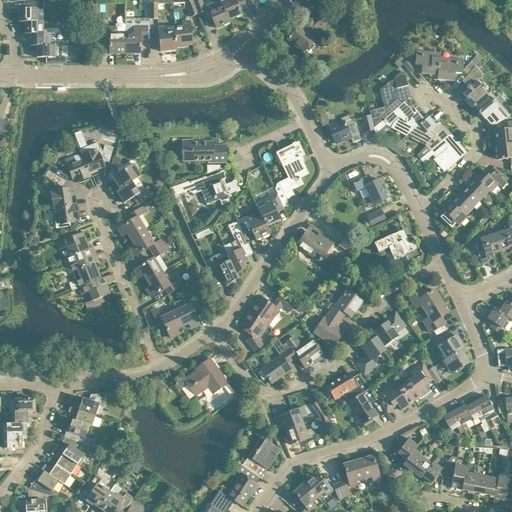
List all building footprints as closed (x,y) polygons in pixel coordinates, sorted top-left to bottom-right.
[(25,9),(19,9),(19,22),(25,22),(38,22),(38,10),(43,10),(44,10),(43,0),(39,0),(31,1),(25,1),(25,9)] [(158,4),(172,3),(171,0),(149,0),(150,20),(158,20),(158,4)] [(191,17),(198,15),(198,14),(193,0),(171,0),(172,3),(185,3),(191,17)] [(213,4),(207,7),(204,8),(201,0),(193,0),(198,14),(198,15),(204,12),(206,17),(210,15),(216,28),(230,22),(221,3),(222,5),(215,9),(213,4)] [(228,0),(221,3),(230,22),(229,20),(241,14),(235,0),(228,0)] [(93,1),(87,4),(92,16),(99,13),(93,1)] [(319,11),(302,29),(299,26),(287,39),(303,53),(315,40),(313,39),(329,20),(319,11)] [(134,18),(126,18),(126,23),(126,35),(126,54),(140,54),(140,40),(147,40),(147,26),(133,26),(134,18)] [(192,45),(190,21),(182,22),(183,28),(174,29),(177,50),(176,47),(192,45)] [(38,22),(25,22),(25,34),(31,34),(49,34),(55,34),(56,34),(56,29),(43,29),(43,22),(38,22)] [(116,27),(107,27),(107,37),(109,37),(109,54),(126,54),(126,35),(126,23),(116,23),(116,27)] [(161,52),(177,50),(174,29),(174,26),(158,28),(161,52)] [(49,34),(31,34),(31,46),(37,46),(55,46),(62,46),(62,41),(55,41),(55,34),(49,34)] [(55,46),(37,46),(37,58),(49,58),(49,64),(46,64),(66,64),(66,57),(62,57),(62,46),(55,46)] [(437,80),(440,55),(417,52),(415,65),(422,66),(422,74),(437,76),(437,80)] [(440,55),(437,80),(453,81),(454,73),(461,74),(463,61),(440,59),(440,55)] [(476,56),(471,62),(476,66),(481,60),(476,56)] [(396,61),(394,62),(394,63),(398,68),(403,64),(398,58),(396,61)] [(410,73),(415,69),(407,60),(403,64),(410,73)] [(471,62),(463,71),(468,75),(475,66),(476,66),(471,62)] [(467,89),(467,90),(462,94),(466,98),(464,100),(471,109),(490,92),(488,94),(482,88),(483,86),(478,81),(484,76),(475,66),(468,75),(462,82),(467,86),(467,87),(467,88),(467,89)] [(377,108),(369,110),(371,116),(374,128),(404,102),(402,103),(401,101),(398,98),(397,94),(405,92),(405,91),(404,91),(403,88),(407,86),(404,74),(404,72),(403,72),(402,71),(402,72),(401,72),(400,72),(394,77),(394,79),(395,80),(390,81),(388,83),(387,83),(386,83),(386,84),(386,85),(380,90),(384,106),(386,113),(380,118),(377,108)] [(490,92),(471,109),(473,107),(484,120),(485,119),(491,126),(510,116),(490,92)] [(404,102),(374,128),(374,130),(375,134),(383,128),(386,125),(406,136),(425,120),(417,111),(412,115),(411,113),(412,112),(408,107),(407,108),(403,104),(404,102)] [(342,122),(328,128),(336,144),(350,138),(353,143),(361,140),(353,122),(351,122),(348,116),(341,119),(342,122)] [(374,130),(374,128),(371,116),(362,118),(365,132),(374,130)] [(443,140),(450,134),(444,127),(438,123),(437,123),(433,127),(431,124),(433,122),(429,116),(425,120),(406,136),(409,138),(409,137),(411,138),(411,139),(419,143),(426,146),(425,147),(430,152),(443,140)] [(495,138),(496,146),(511,143),(511,121),(507,122),(508,130),(495,131),(495,136),(495,138)] [(397,154),(401,149),(405,142),(402,140),(395,146),(395,145),(391,149),(395,152),(397,154)] [(434,158),(446,171),(467,153),(458,143),(457,142),(456,142),(455,143),(453,140),(447,145),(443,140),(430,152),(425,156),(428,159),(432,155),(434,158)] [(89,173),(104,167),(106,171),(109,170),(109,163),(114,147),(105,144),(103,150),(99,141),(79,149),(81,153),(80,153),(82,156),(82,157),(83,160),(89,173)] [(213,162),(226,162),(225,149),(213,149),(213,143),(193,143),(193,141),(182,141),(183,161),(213,160),(213,162)] [(276,153),(282,166),(283,165),(289,177),(278,183),(286,199),(294,195),(292,190),(303,184),(300,178),(309,173),(304,164),(301,159),(303,158),(302,156),(304,155),(298,142),(276,153)] [(511,143),(496,146),(498,160),(510,158),(511,172),(511,143)] [(90,177),(89,173),(83,160),(82,157),(82,156),(80,153),(65,159),(68,166),(60,169),(51,164),(47,171),(65,182),(69,176),(71,175),(73,179),(74,179),(76,183),(90,177)] [(431,163),(428,159),(425,156),(420,160),(426,167),(431,163)] [(112,178),(120,189),(132,182),(141,176),(133,164),(122,172),(120,168),(118,168),(120,159),(114,157),(110,170),(116,172),(117,174),(112,178)] [(41,167),(37,172),(43,176),(45,173),(47,171),(41,167)] [(506,184),(491,169),(487,174),(484,171),(479,176),(477,174),(473,177),(490,193),(498,185),(502,189),(506,184)] [(43,176),(45,177),(54,183),(55,191),(55,192),(51,193),(54,208),(58,208),(72,206),(71,206),(69,187),(62,188),(65,182),(47,171),(45,173),(43,176)] [(227,195),(239,191),(235,181),(223,185),(222,180),(225,179),(223,172),(206,178),(204,174),(192,179),(195,189),(196,192),(201,190),(207,205),(219,199),(222,204),(230,201),(227,195)] [(377,203),(387,199),(385,194),(386,194),(380,180),(370,184),(366,177),(351,184),(355,193),(366,188),(369,196),(363,198),(368,208),(368,207),(377,203)] [(490,193),(473,177),(470,181),(467,178),(464,181),(465,182),(463,183),(481,200),(489,192),(490,193)] [(135,187),(132,182),(120,189),(116,191),(124,203),(136,196),(141,203),(153,195),(148,187),(145,189),(141,183),(135,187)] [(473,208),(481,200),(463,183),(468,188),(464,193),(461,190),(458,194),(473,208)] [(277,194),(255,204),(262,218),(262,217),(266,226),(279,220),(276,212),(284,209),(277,195),(277,194)] [(450,199),(448,201),(465,216),(473,208),(458,194),(455,197),(454,197),(453,196),(450,199)] [(445,207),(437,215),(454,231),(467,218),(465,216),(448,201),(447,202),(444,206),(445,207)] [(58,208),(54,208),(56,223),(60,223),(60,224),(71,223),(74,222),(74,221),(78,221),(75,205),(71,206),(72,206),(58,208)] [(143,206),(129,214),(132,220),(118,229),(123,236),(127,233),(131,239),(146,231),(138,218),(146,212),(143,206)] [(368,221),(365,223),(367,229),(386,220),(381,210),(380,210),(366,217),(368,221)] [(252,215),(238,222),(242,230),(243,233),(251,230),(256,240),(269,233),(266,226),(262,217),(262,218),(254,221),(252,215)] [(511,221),(507,223),(509,229),(495,234),(501,252),(509,249),(510,253),(511,252),(511,221)] [(235,241),(223,247),(228,257),(236,273),(245,269),(243,263),(246,261),(244,258),(243,256),(245,255),(241,247),(248,244),(243,233),(242,230),(235,234),(238,240),(235,241)] [(350,230),(346,235),(352,239),(356,234),(350,230)] [(388,248),(394,261),(404,257),(403,255),(417,249),(413,241),(409,243),(403,230),(382,240),(374,244),(378,253),(388,248)] [(149,247),(152,253),(166,244),(162,238),(153,244),(146,231),(131,239),(135,245),(130,248),(134,256),(149,247)] [(201,231),(195,234),(197,239),(204,236),(201,231)] [(333,242),(322,234),(318,240),(307,232),(297,246),(308,253),(312,248),(324,255),(333,242)] [(64,260),(67,267),(96,255),(93,247),(89,249),(83,233),(57,243),(60,250),(65,248),(68,250),(70,255),(69,258),(64,260)] [(501,252),(495,234),(479,239),(483,250),(477,252),(482,265),(488,263),(487,261),(494,258),(492,255),(501,252)] [(348,252),(356,242),(352,239),(346,235),(338,246),(348,252)] [(155,258),(169,250),(166,244),(152,253),(155,258)] [(96,255),(67,267),(69,273),(74,272),(77,280),(69,283),(72,291),(78,288),(101,279),(100,280),(98,275),(99,274),(95,263),(99,262),(96,255)] [(214,258),(206,261),(209,266),(215,279),(223,275),(226,280),(223,281),(226,287),(232,284),(231,282),(239,278),(236,273),(228,257),(216,262),(214,258)] [(144,275),(148,281),(162,272),(154,259),(134,270),(139,278),(144,275)] [(162,272),(148,281),(151,287),(146,290),(151,297),(165,289),(169,294),(182,286),(179,280),(170,285),(162,272)] [(108,276),(101,279),(78,288),(81,295),(89,292),(92,301),(86,303),(89,311),(101,306),(100,304),(105,302),(103,297),(110,294),(107,287),(111,286),(108,276)] [(334,305),(330,311),(342,319),(346,313),(351,317),(357,308),(357,309),(363,301),(347,290),(336,306),(334,305)] [(421,305),(425,311),(441,301),(434,290),(425,295),(422,290),(409,298),(416,309),(421,305)] [(187,303),(175,309),(183,326),(189,323),(191,329),(199,325),(192,310),(198,307),(197,305),(191,292),(184,296),(187,303)] [(295,304),(281,294),(272,306),(267,302),(268,301),(267,299),(265,297),(263,298),(262,299),(261,298),(251,313),(269,325),(279,310),(281,307),(289,312),(295,304)] [(326,299),(322,305),(330,311),(334,305),(326,299)] [(429,318),(423,321),(430,333),(434,331),(437,336),(446,330),(443,325),(439,318),(442,316),(448,313),(446,309),(447,309),(446,307),(445,307),(441,301),(425,311),(429,318)] [(494,308),(494,309),(511,320),(511,306),(505,302),(502,306),(498,304),(495,308),(494,308)] [(158,308),(151,311),(158,326),(163,323),(171,338),(180,334),(181,333),(182,333),(183,332),(183,331),(183,330),(183,329),(183,328),(183,327),(183,326),(175,309),(162,315),(158,308)] [(511,321),(511,320),(494,309),(491,313),(487,311),(483,316),(493,323),(490,328),(501,335),(510,334),(501,328),(508,318),(511,321)] [(251,313),(249,311),(238,326),(250,334),(246,340),(254,351),(263,345),(259,340),(264,331),(269,325),(251,313)] [(337,327),(342,319),(330,311),(325,319),(324,318),(314,333),(324,340),(323,342),(332,348),(343,332),(337,327)] [(372,333),(373,336),(374,336),(383,348),(398,337),(396,333),(405,326),(395,313),(385,320),(387,322),(372,333)] [(447,333),(435,341),(442,352),(439,354),(443,361),(447,359),(461,350),(464,348),(456,335),(451,339),(447,333)] [(373,336),(371,338),(373,340),(362,348),(367,355),(356,364),(363,374),(375,366),(372,361),(385,351),(383,348),(374,336),(373,336)] [(287,342),(282,346),(292,360),(296,356),(305,368),(311,364),(312,363),(311,362),(316,358),(318,361),(325,356),(313,339),(294,352),(287,342)] [(281,356),(257,373),(263,381),(267,378),(271,383),(290,369),(286,364),(292,360),(282,346),(276,350),(281,356)] [(511,349),(497,350),(498,367),(507,366),(511,365),(511,349)] [(461,350),(447,359),(443,361),(451,374),(469,363),(461,350)] [(213,394),(228,383),(210,359),(199,366),(201,368),(186,379),(185,378),(177,383),(176,382),(175,383),(176,384),(174,386),(178,391),(187,385),(196,396),(208,387),(213,394)] [(423,385),(426,383),(431,379),(432,381),(433,380),(428,371),(423,364),(411,373),(414,377),(403,385),(414,400),(421,396),(421,397),(428,392),(423,385)] [(433,368),(428,371),(433,380),(436,384),(441,380),(433,368)] [(348,402),(370,390),(359,374),(352,378),(348,373),(326,386),(335,400),(344,395),(348,402)] [(236,378),(228,384),(234,392),(242,387),(236,378)] [(408,405),(414,400),(403,385),(393,392),(390,388),(376,398),(378,401),(377,401),(386,413),(387,413),(386,412),(394,406),(397,404),(402,411),(408,406),(408,405)] [(357,427),(368,421),(376,415),(369,404),(376,400),(377,401),(378,401),(376,398),(370,390),(348,402),(357,417),(353,419),(357,427)] [(99,406),(103,407),(106,398),(103,393),(91,395),(89,400),(83,398),(81,404),(72,401),(70,407),(96,416),(99,406)] [(497,416),(494,410),(486,396),(475,402),(490,429),(494,427),(490,420),(497,416)] [(15,399),(15,412),(35,412),(35,399),(15,399)] [(311,406),(320,418),(327,415),(317,402),(311,406)] [(484,433),(490,429),(475,402),(465,407),(471,420),(472,421),(473,423),(479,419),(482,424),(480,425),(484,433)] [(472,421),(471,420),(465,407),(464,405),(453,411),(464,432),(468,429),(466,424),(472,421)] [(77,416),(75,421),(90,426),(89,427),(92,428),(96,416),(70,407),(68,412),(77,416)] [(306,414),(303,407),(281,416),(286,430),(303,424),(300,417),(306,414)] [(460,434),(464,432),(453,411),(442,417),(450,431),(457,428),(460,434)] [(12,412),(12,424),(31,424),(31,415),(35,415),(35,412),(15,412),(12,412)] [(328,420),(327,415),(320,418),(325,433),(332,430),(328,420)] [(92,428),(89,427),(90,426),(75,421),(73,420),(70,426),(67,425),(65,431),(66,431),(64,437),(88,445),(92,447),(95,441),(89,438),(92,428)] [(3,436),(26,436),(26,427),(31,427),(31,424),(12,424),(3,424),(3,436)] [(306,432),(303,424),(286,430),(291,445),(298,443),(297,443),(314,437),(311,430),(306,432)] [(422,425),(417,427),(422,436),(423,438),(427,433),(427,432),(422,425)] [(431,436),(435,441),(439,437),(435,433),(431,436)] [(26,436),(3,436),(3,444),(0,444),(0,454),(11,455),(11,449),(22,449),(22,439),(26,439),(26,436)] [(58,445),(55,450),(77,465),(79,466),(86,457),(92,447),(88,445),(64,437),(65,437),(62,442),(68,446),(66,450),(58,445)] [(443,442),(439,437),(435,441),(439,445),(443,442)] [(511,447),(508,440),(507,437),(500,441),(502,446),(510,447),(511,447)] [(246,460),(242,466),(259,477),(261,479),(262,480),(262,479),(261,478),(255,474),(261,465),(267,469),(277,455),(279,451),(280,450),(279,450),(277,448),(261,438),(255,446),(257,453),(253,459),(246,460)] [(397,453),(406,460),(414,450),(414,451),(418,446),(409,439),(397,453)] [(59,460),(56,465),(71,475),(77,465),(55,450),(51,455),(59,460)] [(411,473),(423,457),(414,451),(414,450),(406,460),(402,465),(408,469),(407,470),(411,473)] [(373,456),(358,461),(364,479),(368,478),(372,477),(373,481),(380,479),(373,456)] [(432,464),(423,457),(411,473),(415,476),(415,475),(421,479),(422,477),(432,464)] [(451,487),(462,490),(463,485),(465,472),(466,472),(467,466),(456,464),(457,458),(451,457),(446,463),(449,463),(448,470),(449,470),(454,471),(451,487)] [(356,481),(364,479),(358,461),(344,465),(350,487),(357,485),(356,481)] [(433,462),(432,464),(422,477),(431,484),(438,475),(442,478),(449,470),(448,470),(449,463),(446,463),(442,469),(433,462)] [(233,490),(229,497),(242,506),(250,495),(248,494),(251,489),(253,491),(254,492),(258,486),(257,485),(254,483),(259,477),(242,466),(240,465),(239,464),(235,470),(241,475),(231,489),(233,490)] [(41,470),(44,472),(44,471),(59,481),(59,482),(64,485),(71,475),(56,465),(52,470),(45,465),(41,470)] [(35,480),(29,489),(50,495),(56,497),(67,500),(68,496),(58,493),(53,490),(59,482),(59,481),(44,471),(44,472),(41,476),(38,475),(35,480)] [(476,474),(466,472),(465,472),(463,485),(462,490),(461,490),(468,492),(468,493),(473,494),(473,493),(476,474)] [(317,473),(305,483),(318,497),(324,492),(327,495),(332,491),(317,473)] [(95,474),(83,490),(90,495),(86,501),(92,505),(93,504),(99,508),(111,490),(105,486),(108,481),(99,474),(97,476),(95,474)] [(484,496),(484,495),(487,477),(476,474),(473,493),(479,494),(479,495),(484,496)] [(511,489),(511,478),(498,476),(498,479),(495,494),(495,498),(506,500),(508,489),(511,489)] [(490,497),(495,498),(495,494),(498,479),(487,477),(484,495),(490,496),(490,497)] [(344,480),(338,483),(345,497),(351,495),(344,480)] [(318,497),(305,483),(293,493),(309,511),(314,506),(311,503),(318,497)] [(345,497),(338,483),(332,486),(339,500),(345,497)] [(111,490),(99,508),(105,511),(113,511),(115,511),(116,511),(124,511),(134,499),(126,493),(122,498),(117,495),(121,489),(114,485),(111,490)] [(21,511),(40,511),(44,511),(43,500),(46,500),(50,495),(29,489),(27,489),(28,501),(18,501),(19,508),(21,507),(21,511)] [(212,507),(208,511),(223,511),(226,508),(228,510),(234,501),(219,491),(213,499),(218,503),(214,509),(212,507)]
